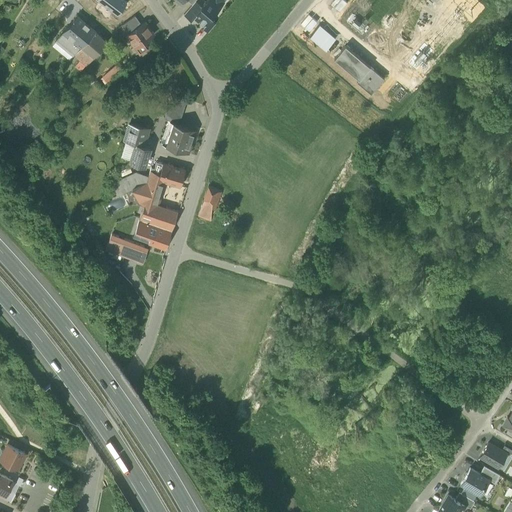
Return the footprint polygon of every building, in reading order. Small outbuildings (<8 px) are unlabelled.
[(127,2),(123,0),(96,0),(117,15),(127,2)] [(195,0),(192,4),(184,14),(191,21),(194,17),(196,15),(196,14),(202,7),(201,6),(201,5),(195,0)] [(221,0),(206,0),(206,1),(205,1),(201,5),(201,6),(202,7),(196,14),(196,15),(199,17),(197,19),(204,25),(205,26),(211,19),(214,15),(213,14),(223,2),(221,1),(221,0)] [(343,0),(340,0),(334,9),(339,12),(347,2),(343,0)] [(77,16),(63,33),(56,41),(74,56),(81,48),(95,32),(95,31),(77,16)] [(122,25),(128,33),(141,24),(135,16),(122,25)] [(205,26),(204,25),(202,27),(208,32),(215,23),(211,19),(205,26)] [(127,34),(137,47),(144,42),(153,35),(144,22),(141,24),(128,33),(127,34)] [(401,24),(385,44),(393,51),(409,31),(401,24)] [(320,25),(311,35),(326,48),(335,38),(320,25)] [(74,56),(86,66),(93,58),(107,42),(95,32),(81,48),(74,56)] [(356,80),(371,93),(383,77),(345,44),(333,58),(357,78),(356,80)] [(424,44),(408,63),(417,70),(432,51),(424,44)] [(164,116),(179,121),(185,100),(171,95),(164,116)] [(174,122),(171,121),(164,144),(166,145),(174,122)] [(166,145),(187,152),(195,129),(178,123),(174,122),(166,145)] [(135,143),(143,146),(148,129),(129,124),(124,141),(125,141),(135,144),(135,143)] [(135,144),(125,141),(120,157),(130,160),(135,144)] [(130,160),(144,165),(149,148),(143,146),(135,143),(135,144),(130,160)] [(161,184),(162,180),(158,179),(163,162),(156,160),(154,167),(151,166),(147,181),(132,188),(137,197),(145,200),(152,202),(157,183),(161,184)] [(163,162),(158,179),(162,180),(166,181),(180,185),(185,168),(163,162)] [(112,185),(117,195),(132,188),(147,181),(147,179),(148,176),(138,172),(112,185)] [(157,183),(152,202),(159,204),(166,181),(162,180),(161,184),(157,183)] [(212,208),(215,209),(221,191),(208,186),(201,205),(212,208)] [(145,200),(139,217),(172,229),(178,210),(159,204),(152,202),(145,200)] [(212,208),(201,205),(198,215),(212,220),(212,208)] [(172,229),(139,217),(135,231),(150,236),(148,243),(165,249),(172,229)] [(150,236),(135,231),(132,238),(148,243),(150,236)] [(106,249),(139,262),(144,246),(112,234),(106,249)] [(148,248),(144,246),(139,262),(143,263),(148,248)] [(502,424),(511,430),(511,411),(509,417),(507,416),(502,424)] [(501,451),(488,443),(480,456),(498,467),(506,454),(501,451)] [(0,460),(17,468),(25,453),(8,445),(0,460)] [(511,455),(511,450),(504,445),(501,451),(506,454),(511,457),(511,455)] [(500,475),(484,466),(479,473),(489,479),(489,480),(495,483),(500,475)] [(479,473),(470,468),(460,484),(480,496),(480,495),(489,480),(489,479),(479,473)] [(0,492),(6,495),(13,480),(0,473),(0,492)] [(474,502),(459,492),(455,499),(465,505),(465,506),(470,509),(474,502)] [(455,499),(448,495),(439,511),(440,511),(461,511),(465,506),(465,505),(455,499)]
